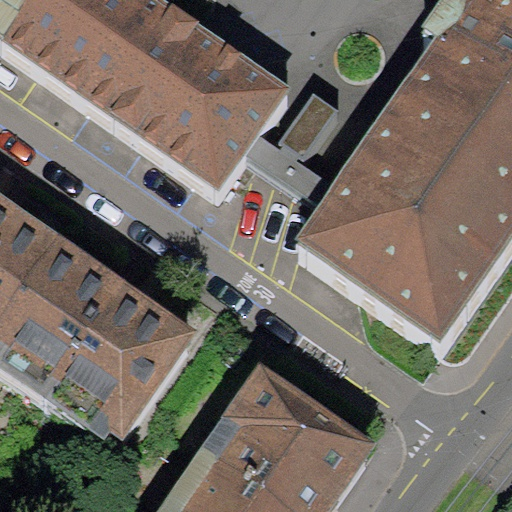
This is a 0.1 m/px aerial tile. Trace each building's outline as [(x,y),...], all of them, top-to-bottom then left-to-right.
[(0,0),(0,64),(100,134),(213,212),(282,113),(118,0),(0,0)] [(511,0),(480,0),(464,24),(449,14),(445,21),(442,19),(421,49),(423,51),(419,58),(434,68),(294,268),(435,366),(511,255),(511,0)] [(278,163),(275,168),(291,178),(294,174),(298,177),(333,128),(308,111),(274,160),(278,163)] [(0,339),(49,269),(0,234),(0,339)] [(0,375),(49,409),(115,314),(64,279),(49,269),(0,339),(0,375)] [(115,314),(49,409),(116,456),(182,361),(130,325),(115,314)] [(236,448),(212,484),(252,511),(333,511),(361,472),(327,448),(332,440),(296,415),(291,423),(257,399),(227,442),(236,448)] [(252,511),(212,484),(192,511),(252,511)]
